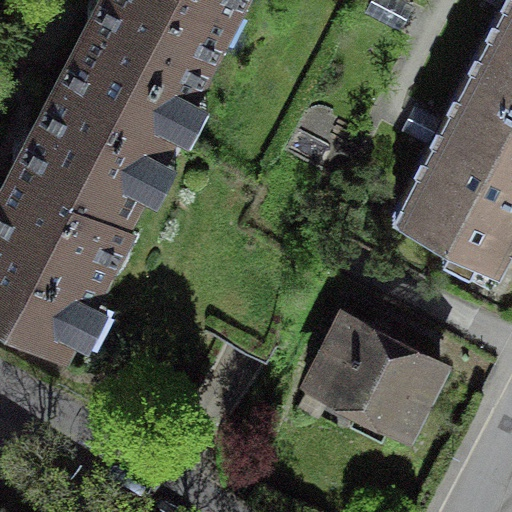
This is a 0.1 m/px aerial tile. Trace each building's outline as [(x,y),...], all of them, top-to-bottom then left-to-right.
[(162,133),(232,0),(103,0),(61,80),(162,133)] [(511,0),(502,0),(463,75),(511,100),(511,0)] [(511,100),(463,75),(436,128),(392,213),(449,243),(443,253),(470,267),(475,257),(499,270),(511,245),(511,100)] [(120,215),(162,133),(61,80),(10,179),(0,197),(0,316),(1,317),(4,319),(8,321),(12,322),(16,322),(19,322),(23,321),(27,319),(30,317),(31,315),(65,333),(125,218),(120,215)] [(308,377),(312,378),(308,386),(364,415),(359,425),(382,437),(387,427),(402,435),(406,427),(409,429),(413,422),(410,420),(441,362),(397,339),(388,334),(390,330),(343,306),(326,340),(330,342),(315,370),(313,369),(308,377)]
